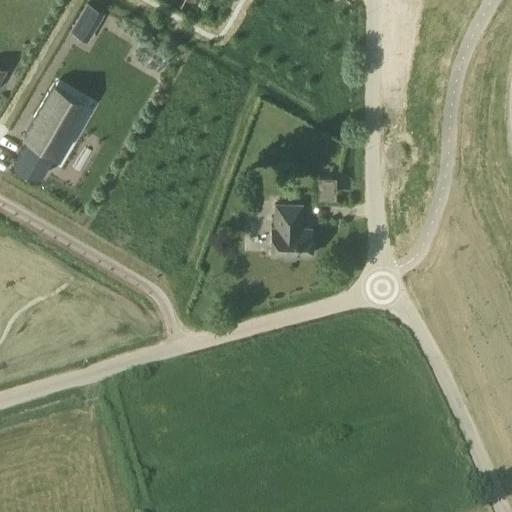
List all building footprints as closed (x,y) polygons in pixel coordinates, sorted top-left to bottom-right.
[(80,15),(94,23),(101,11),(87,3),(80,15)] [(94,23),(80,15),(73,27),(87,36),(94,23)] [(27,137),(13,161),(39,176),(53,152),(54,152),(79,110),(48,92),(47,92),(22,134),(27,137)] [(332,178),(320,178),(320,195),(332,195),(332,178)] [(312,226),(301,226),(301,203),(275,202),(274,225),(271,225),(270,253),(311,254),(312,226)]
